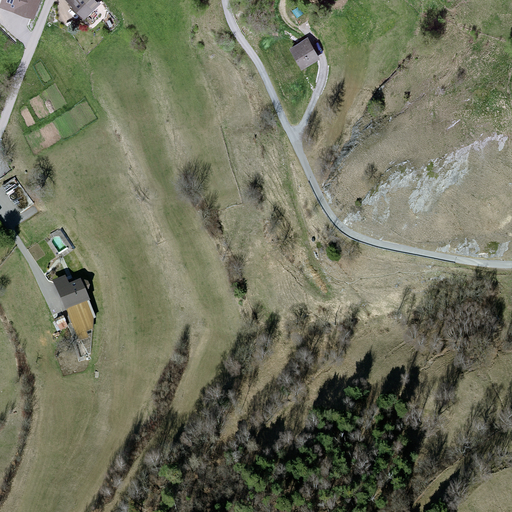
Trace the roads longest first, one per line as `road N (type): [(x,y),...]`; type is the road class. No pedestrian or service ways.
road 1 (unclassified): [(511,265),(385,245),(343,228),(327,212),(225,0)]
road 2 (unclassified): [(49,0),(0,127)]
